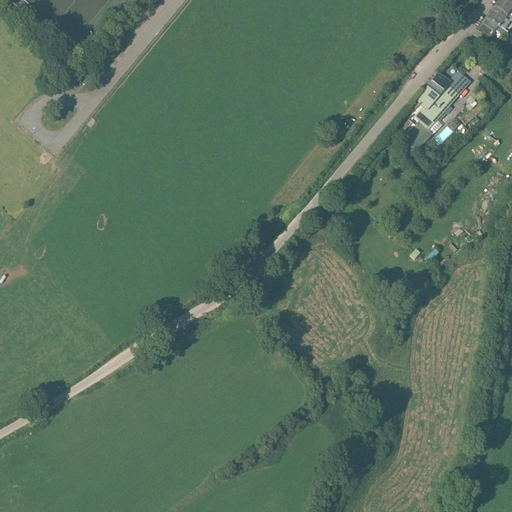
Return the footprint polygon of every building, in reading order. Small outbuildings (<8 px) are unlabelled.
[(511,11),(511,0),(500,0),(493,10),(506,20),(511,11)] [(506,20),(493,10),(472,40),(485,49),(506,20)] [(456,76),(446,87),(449,89),(447,91),(458,100),(469,87),(456,76)] [(414,108),(421,114),(412,123),(417,128),(400,146),(405,151),(399,159),(407,167),(412,161),(431,140),(427,136),(458,100),(447,91),(449,89),(446,87),(437,80),(414,108)] [(430,177),(412,161),(407,167),(405,168),(423,184),(430,177)]
